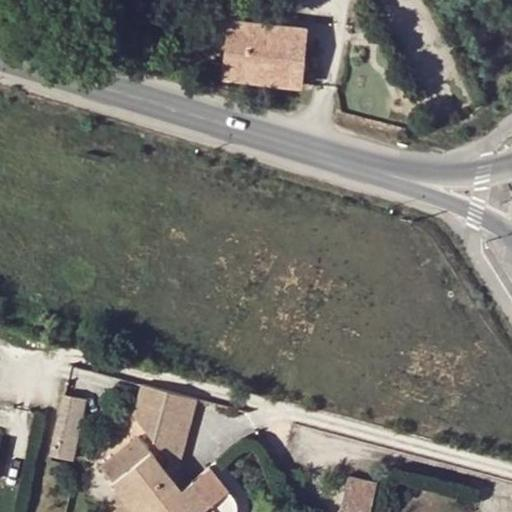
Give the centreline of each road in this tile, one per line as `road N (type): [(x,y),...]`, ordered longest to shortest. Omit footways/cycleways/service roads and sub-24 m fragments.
road 1 (tertiary): [(342,163),(0,57)]
road 2 (tertiary): [(342,163),(460,207),(511,242)]
road 3 (tertiary): [(511,168),(397,171),(342,163)]
